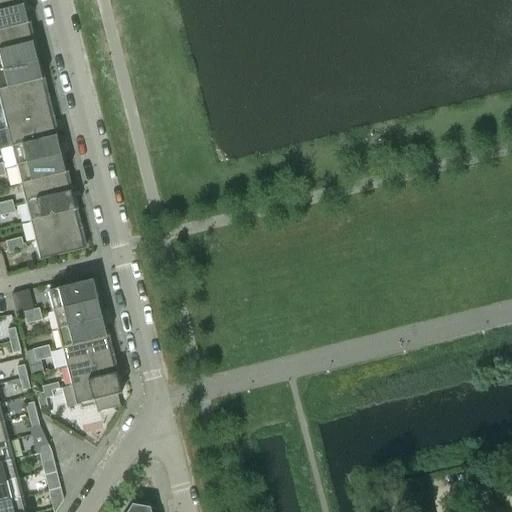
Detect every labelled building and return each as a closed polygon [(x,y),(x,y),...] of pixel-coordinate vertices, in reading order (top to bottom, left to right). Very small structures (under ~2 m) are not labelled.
[(21,0),(0,0),(0,11),(23,6),(21,0)] [(23,6),(0,11),(0,31),(28,25),(23,6)] [(28,25),(0,31),(0,51),(33,43),(28,25)] [(33,43),(0,51),(0,71),(37,62),(33,43)] [(37,62),(0,71),(0,91),(42,81),(37,62)] [(42,81),(0,91),(0,102),(2,110),(47,99),(42,81)] [(47,99),(2,110),(7,129),(51,118),(47,99)] [(51,118),(7,129),(11,148),(56,137),(51,118)] [(56,137),(11,148),(16,166),(61,155),(56,137)] [(61,155),(16,166),(21,185),(65,174),(61,155)] [(65,174),(21,185),(25,204),(70,193),(65,174)] [(70,193),(25,204),(30,222),(75,211),(70,193)] [(13,207),(0,209),(0,216),(14,213),(13,207)] [(75,211),(30,222),(35,241),(79,230),(75,211)] [(79,230),(35,241),(40,261),(84,250),(79,230)] [(21,238),(5,242),(7,248),(22,244),(21,238)] [(22,244),(7,248),(8,254),(24,250),(22,244)] [(92,281),(48,292),(53,312),(97,300),(92,281)] [(97,300),(53,312),(57,330),(102,319),(97,300)] [(39,309),(23,313),(24,319),(40,315),(39,309)] [(40,315),(24,319),(26,325),(42,321),(40,315)] [(102,319),(57,330),(62,349),(107,338),(102,319)] [(7,331),(10,342),(17,340),(15,329),(7,331)] [(107,338),(62,349),(67,367),(111,356),(107,338)] [(17,340),(10,342),(13,354),(20,352),(17,340)] [(49,352),(48,346),(32,350),(26,353),(27,358),(49,352)] [(51,358),(49,352),(27,358),(31,376),(44,373),(40,361),(51,358)] [(116,375),(111,356),(67,367),(71,386),(116,375)] [(16,368),(19,380),(27,378),(24,366),(16,368)] [(121,395),(116,375),(71,386),(62,388),(67,408),(79,405),(80,410),(95,406),(97,413),(120,407),(117,395),(121,395)] [(27,378),(19,380),(22,391),(30,389),(27,378)] [(59,389),(57,383),(42,387),(43,393),(51,391),(59,389)] [(51,391),(43,393),(36,395),(40,410),(47,408),(45,399),(53,397),(51,391)] [(25,405),(28,417),(36,415),(33,403),(25,405)] [(36,415),(28,417),(31,428),(39,426),(36,415)] [(6,442),(0,443),(0,463),(11,461),(6,442)] [(51,451),(48,446),(40,448),(38,451),(39,454),(51,451)] [(53,459),(51,451),(39,454),(41,462),(53,459)] [(54,467),(53,459),(41,462),(43,470),(54,467)] [(11,461),(0,463),(0,483),(15,480),(11,461)] [(58,481),(56,473),(44,476),(46,484),(58,481)] [(15,480),(0,483),(0,503),(20,498),(15,480)] [(60,489),(58,481),(46,484),(48,492),(60,489)] [(61,495),(50,498),(53,511),(55,511),(63,501),(61,495)] [(23,511),(20,498),(0,503),(0,511),(23,511)]
